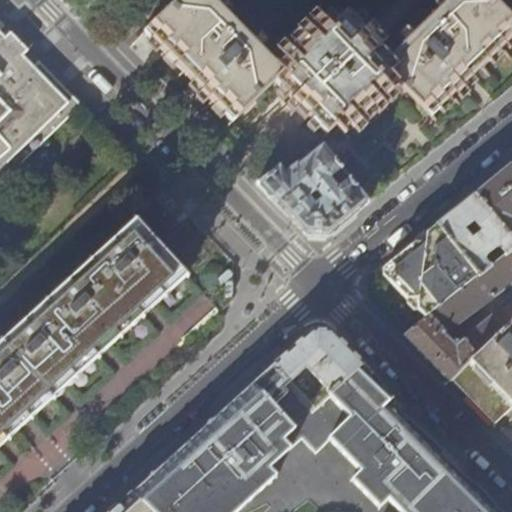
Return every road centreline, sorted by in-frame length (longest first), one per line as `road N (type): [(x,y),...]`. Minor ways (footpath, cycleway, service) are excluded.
road 1 (residential): [(316,286),(39,0)]
road 2 (residential): [(316,286),(71,511)]
road 3 (residential): [(511,480),(316,286)]
road 4 (residential): [(316,286),(511,124)]
